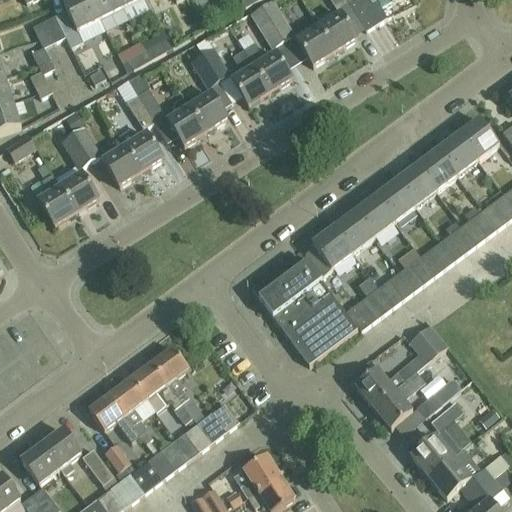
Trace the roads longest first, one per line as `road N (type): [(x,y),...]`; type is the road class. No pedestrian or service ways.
road 1 (residential): [(50,289),(483,21)]
road 2 (residential): [(207,284),(506,55)]
road 3 (residential): [(325,387),(511,247)]
road 4 (residential): [(325,387),(422,511)]
road 5 (residential): [(296,407),(207,284)]
road 6 (residential): [(276,422),(158,511)]
road 7 (residential): [(0,443),(107,362)]
road 8 (residential): [(107,362),(207,284)]
